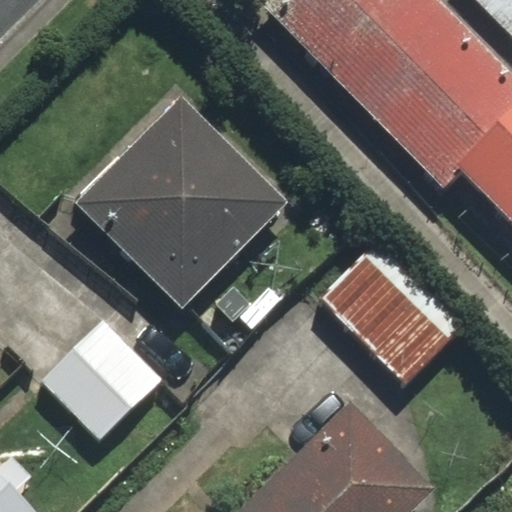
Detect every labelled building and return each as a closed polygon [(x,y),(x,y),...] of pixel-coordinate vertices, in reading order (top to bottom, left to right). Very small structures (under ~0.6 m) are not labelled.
[(511,101),(415,0),(258,0),(248,10),(493,267),(504,256),(511,264),(511,101)] [(511,0),(458,0),(511,58),(511,0)] [(279,214),(168,106),(60,216),(171,324),(279,214)] [(368,257),(324,304),(408,381),(451,334),(368,257)] [(152,393),(93,331),(28,392),(87,454),(152,393)] [(408,511),(418,502),(333,417),(237,511),(408,511)] [(30,487),(4,460),(0,464),(0,511),(20,511),(13,504),(30,487)]
